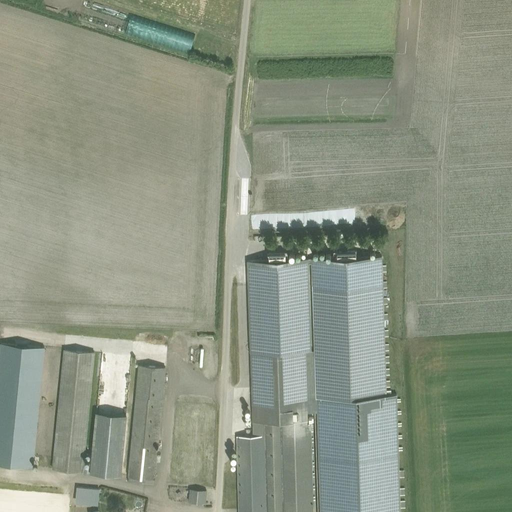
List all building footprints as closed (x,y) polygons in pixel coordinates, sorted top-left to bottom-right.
[(170,27),(164,46),(189,54),(195,35),(170,27)] [(268,259),(248,260),(251,352),(306,350),(311,350),(308,258),(288,258),(288,251),(268,252),(268,259)] [(314,392),(307,397),(307,402),(310,402),(316,396),(386,394),(382,255),(312,257),(316,391),(314,392)] [(194,344),(194,332),(182,331),(182,344),(194,344)] [(1,342),(0,351),(0,462),(33,466),(45,347),(1,342)] [(64,348),(53,468),(83,470),(95,351),(64,348)] [(253,435),(237,435),(239,511),(310,511),(308,428),(313,428),(313,422),(312,422),(312,421),(314,421),(314,417),(309,417),(309,422),(308,422),(307,402),(307,397),(306,350),(251,352),(253,435)] [(128,480),(154,483),(165,366),(139,364),(128,480)] [(386,394),(316,396),(320,511),(400,511),(397,397),(397,393),(392,394),(386,394)] [(77,487),(76,502),(97,504),(98,500),(99,488),(81,487),(77,487)] [(190,501),(206,502),(207,489),(191,488),(190,501)]
